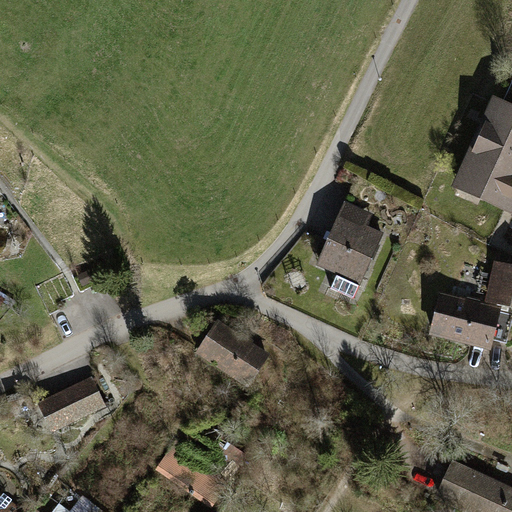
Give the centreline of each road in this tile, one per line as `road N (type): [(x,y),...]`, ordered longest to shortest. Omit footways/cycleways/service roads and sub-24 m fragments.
road 1 (residential): [(409,0),(312,201),(269,261),(235,288)]
road 2 (residential): [(511,381),(395,361),(334,340),(235,288)]
road 3 (residential): [(235,288),(135,320),(0,384)]
